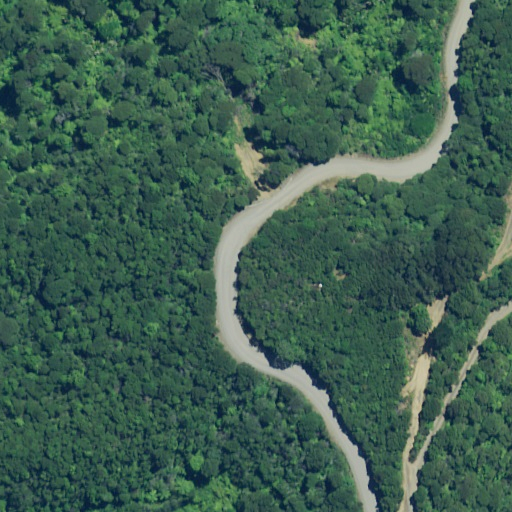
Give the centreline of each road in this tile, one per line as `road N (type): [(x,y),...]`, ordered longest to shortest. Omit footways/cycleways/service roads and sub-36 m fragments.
road 1 (unclassified): [(454,0),(424,143),(370,163),(292,175),(213,236),(205,312),(223,342),(300,378),(338,441),(355,511)]
road 2 (track): [(412,511),(408,472),(492,314),(511,306)]
